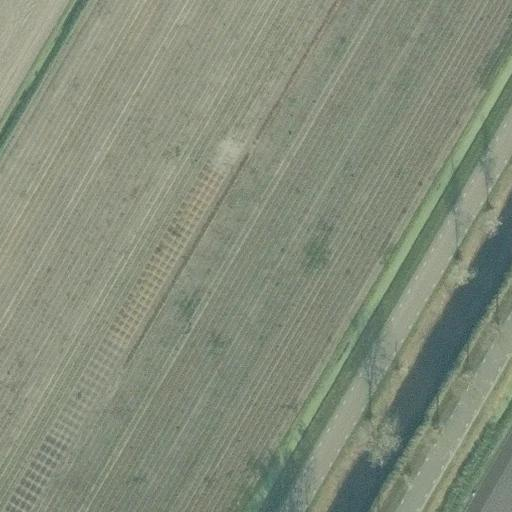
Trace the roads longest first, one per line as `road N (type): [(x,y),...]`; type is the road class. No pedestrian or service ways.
road 1 (tertiary): [(289,511),(511,132)]
road 2 (unclassified): [(408,511),(511,334)]
